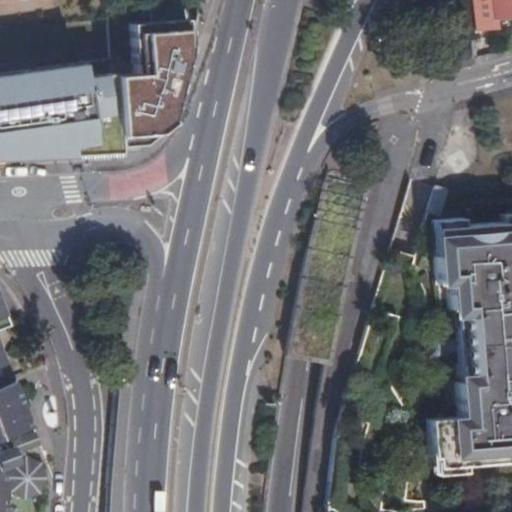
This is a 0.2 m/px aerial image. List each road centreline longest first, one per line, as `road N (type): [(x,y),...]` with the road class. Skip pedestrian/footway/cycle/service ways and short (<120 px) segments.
road 1 (motorway): [(191,511),(365,0)]
road 2 (motorway): [(290,0),(119,511)]
road 3 (motorway): [(282,511),(300,359),(347,181),(408,0)]
road 4 (primary): [(283,0),(234,243),(198,511)]
road 5 (primary): [(219,511),(229,399),(311,123)]
road 6 (residential): [(75,511),(78,388),(21,233)]
road 7 (motorway): [(208,112),(181,152),(152,174),(18,192)]
road 8 (motorway): [(208,112),(188,186),(170,323)]
road 9 (primary): [(21,233),(119,224),(146,251),(170,323)]
road 10 (residential): [(311,123),(511,71)]
road 11 (primary): [(170,323),(152,511)]
road 12 (primary): [(311,123),(364,0)]
